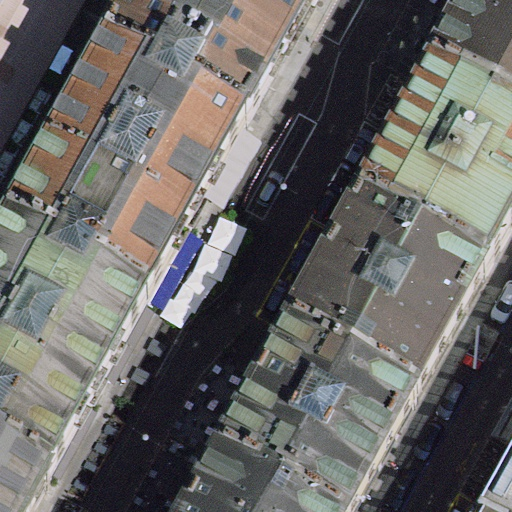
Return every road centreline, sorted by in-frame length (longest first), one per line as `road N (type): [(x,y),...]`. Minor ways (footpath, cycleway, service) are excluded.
road 1 (residential): [(91,511),(387,0)]
road 2 (residential): [(511,370),(433,511)]
